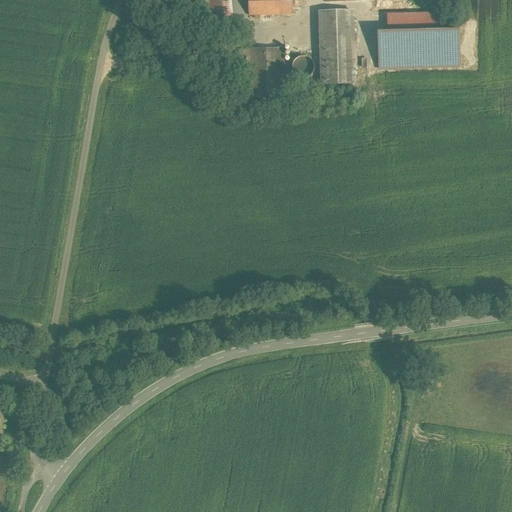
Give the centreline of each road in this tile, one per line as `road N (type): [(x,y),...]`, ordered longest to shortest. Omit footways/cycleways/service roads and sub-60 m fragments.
road 1 (tertiary): [(56,482),(141,398),(234,352),(511,313)]
road 2 (unclassified): [(119,0),(103,38),(47,379)]
